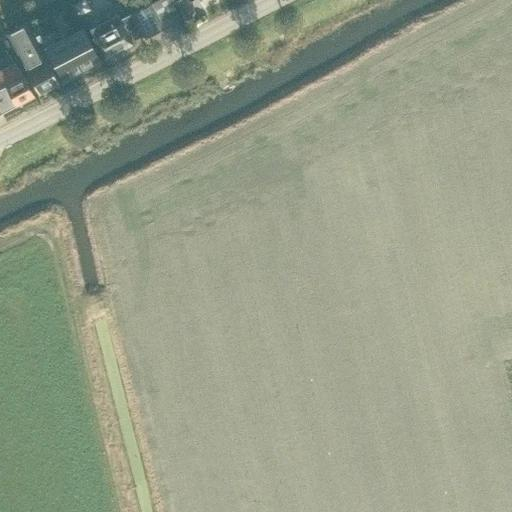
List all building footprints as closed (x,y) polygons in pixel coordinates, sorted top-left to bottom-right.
[(183,19),(194,13),(187,0),(175,0),(174,1),(183,19)] [(144,38),(163,28),(165,27),(152,3),(150,4),(120,20),(118,15),(88,30),(104,60),(133,44),(131,41),(142,35),(144,38)] [(38,95),(58,84),(31,33),(27,25),(8,34),(13,43),(26,68),(24,69),(38,95)] [(62,82),(100,62),(82,29),(45,49),(62,82)] [(0,114),(1,114),(0,113),(15,106),(15,107),(33,97),(16,65),(0,73),(0,114)]
